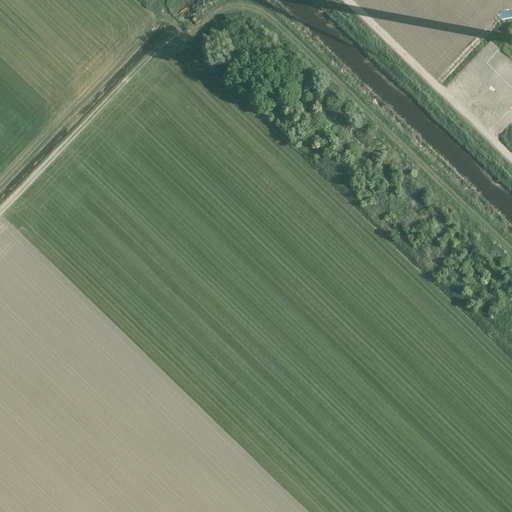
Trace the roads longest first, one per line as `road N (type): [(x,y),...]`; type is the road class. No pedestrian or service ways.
road 1 (track): [(158,0),(187,34),(240,15),(266,24),(511,252)]
road 2 (track): [(0,209),(183,29)]
road 3 (track): [(346,0),(511,159)]
